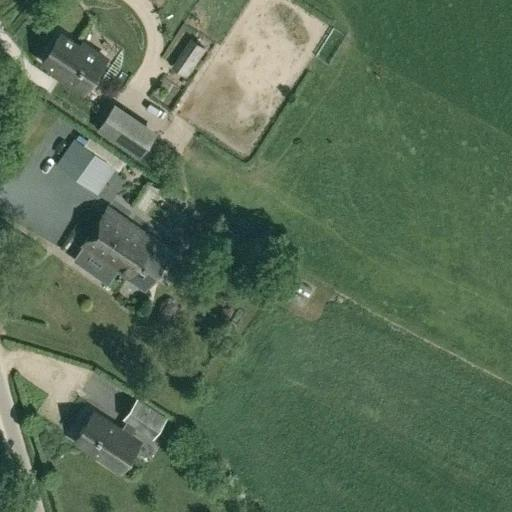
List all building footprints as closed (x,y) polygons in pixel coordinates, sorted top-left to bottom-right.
[(80,45),(61,32),(42,60),(62,73),(60,76),(84,92),(107,58),(82,42),(80,45)] [(191,39),(173,66),(185,74),(203,47),(191,39)] [(109,136),(123,115),(111,108),(98,128),(109,136)] [(102,160),(84,148),(67,173),(85,186),(102,160)] [(107,205),(81,246),(146,289),(172,248),(107,205)] [(215,249),(235,261),(244,248),(224,235),(215,249)] [(92,451),(102,457),(121,470),(124,466),(140,442),(130,435),(136,425),(153,437),(166,416),(137,397),(124,417),(128,420),(121,430),(93,411),(75,439),(92,451)]
